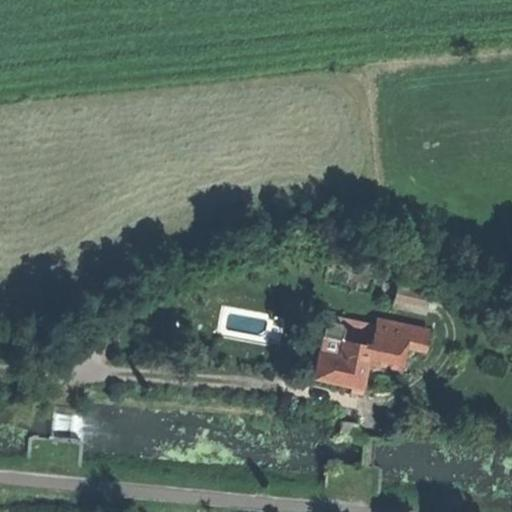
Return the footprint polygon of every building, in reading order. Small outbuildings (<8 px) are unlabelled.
[(431,293),(399,285),(394,302),(427,310),(431,293)] [(376,321),(373,340),(404,346),(427,350),(431,331),(376,321)] [(373,340),(371,349),(368,364),(400,370),(404,346),(373,340)] [(321,341),(319,355),(340,359),(343,344),(321,341)] [(343,344),(340,359),(368,364),(371,349),(343,344)] [(314,384),(363,393),(368,364),(340,359),(319,355),(316,370),(314,384)]
